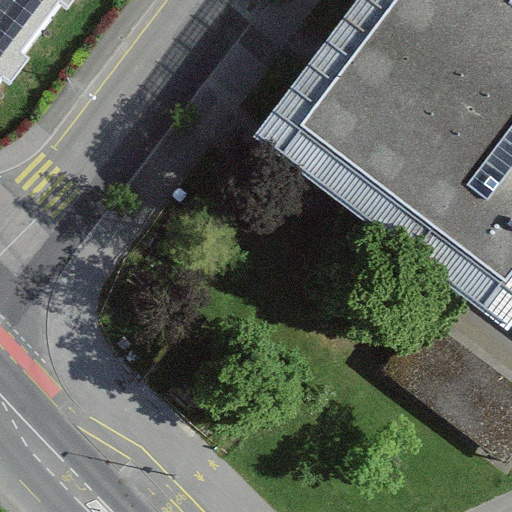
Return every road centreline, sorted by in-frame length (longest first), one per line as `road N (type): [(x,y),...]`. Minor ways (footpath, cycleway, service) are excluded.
road 1 (unclassified): [(0,288),(217,0)]
road 2 (tertiary): [(0,373),(128,511)]
